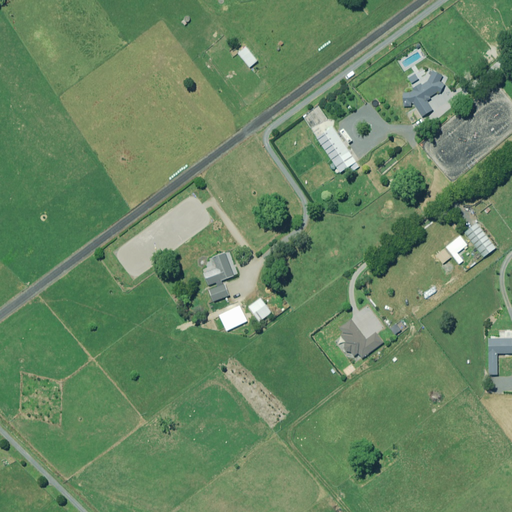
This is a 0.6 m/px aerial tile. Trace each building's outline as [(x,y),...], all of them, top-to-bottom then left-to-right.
[(260,61),(248,47),(240,54),(252,68),(260,61)] [(415,104),(423,117),(436,110),(430,100),(432,99),(431,97),(439,92),(441,94),(446,86),(441,82),(445,76),(436,71),(430,80),(409,93),(405,93),(405,107),(413,107),(413,104),(415,104)] [(360,165),(335,127),(319,138),(344,176),(353,170),(360,165)] [(497,248),(479,224),(467,233),(485,258),(497,248)] [(469,245),(462,236),(448,248),(461,264),(465,261),(459,253),(469,245)] [(238,275),(229,252),(212,258),(215,266),(205,270),(210,286),(218,283),(219,287),(211,290),(215,302),(231,296),(225,280),(238,275)] [(274,313),(263,298),(251,307),(261,322),(274,313)] [(369,338),(354,319),(341,329),(345,333),(342,336),(348,344),(345,347),(349,353),(351,351),(356,357),(360,354),(364,359),(387,342),(379,332),(378,331),(369,338)] [(511,353),(511,338),(491,339),(491,375),(500,375),(500,354),(511,353)]
